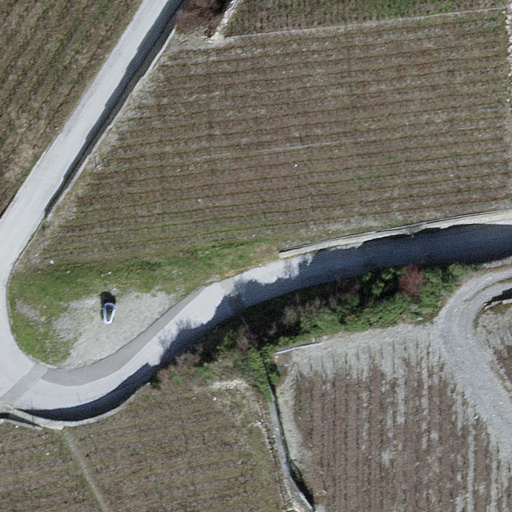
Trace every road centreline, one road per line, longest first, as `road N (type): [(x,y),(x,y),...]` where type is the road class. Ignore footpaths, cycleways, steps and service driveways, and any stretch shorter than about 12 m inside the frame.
road 1 (unclassified): [(0,373),(27,391),(73,393),(119,374),(207,294),(315,254),(511,226)]
road 2 (unclassified): [(158,0),(0,253)]
